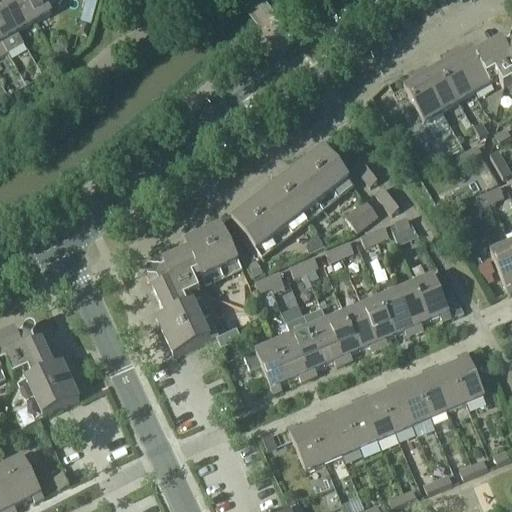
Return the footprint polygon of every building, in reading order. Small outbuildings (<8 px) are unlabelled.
[(0,0),(0,3),(18,35),(35,25),(20,0),(0,0)] [(20,0),(35,25),(52,15),(48,8),(56,3),(57,0),(20,0)] [(80,25),(91,28),(98,5),(86,2),(80,25)] [(0,42),(8,56),(24,47),(17,35),(18,35),(0,3),(0,42)] [(511,86),(511,39),(509,49),(505,51),(502,45),(477,59),(476,60),(491,87),(499,83),(504,91),(511,86)] [(0,60),(8,56),(0,42),(0,60)] [(475,96),(491,87),(476,60),(477,59),(472,51),(462,57),(459,51),(451,56),(475,96)] [(458,106),(475,96),(451,56),(444,60),(447,66),(438,71),(458,106)] [(442,115),(458,106),(438,71),(429,76),(426,71),(418,75),(442,115)] [(424,126),(442,115),(418,75),(410,80),(413,85),(403,91),(424,126)] [(0,94),(0,104),(9,101),(5,92),(0,94)] [(479,143),(488,138),(489,138),(482,127),(473,132),(479,143)] [(494,140),(499,148),(511,142),(506,134),(494,140)] [(465,157),(470,165),(482,159),(477,150),(465,157)] [(306,225),(353,188),(324,151),(277,188),(306,225)] [(490,161),(496,171),(504,166),(498,156),(490,161)] [(459,172),(470,165),(465,157),(454,163),(459,172)] [(378,185),(362,164),(354,170),(370,191),(378,185)] [(511,179),(504,166),(496,171),(503,183),(511,179)] [(277,188),(231,223),(260,260),(306,225),(277,188)] [(399,213),(383,192),(376,198),(392,219),(399,213)] [(488,198),(492,207),(504,201),(500,193),(488,198)] [(480,212),(492,207),(488,198),(476,203),(480,212)] [(378,221),(366,204),(344,221),(357,238),(378,221)] [(407,223),(395,228),(399,237),(411,232),(407,223)] [(203,282),(202,283),(204,288),(223,280),(242,271),(222,229),(203,237),(185,246),(189,255),(190,254),(203,282)] [(385,232),(373,238),(376,247),(389,241),(385,232)] [(365,252),(376,247),(373,238),(361,243),(365,252)] [(511,254),(509,247),(489,255),(508,298),(511,296),(511,254)] [(350,248),(338,253),(342,262),(354,256),(350,248)] [(329,267),(342,262),(338,253),(326,258),(329,267)] [(162,267),(166,274),(161,276),(152,272),(148,274),(146,278),(148,282),(157,286),(159,290),(153,293),(165,319),(165,320),(194,308),(193,306),(190,300),(200,296),(195,286),(202,283),(203,282),(190,254),(189,255),(162,267)] [(314,263),(302,268),(305,277),(318,271),(314,263)] [(256,265),(248,268),(254,281),(262,277),(256,265)] [(483,281),(492,277),(487,265),(477,269),(483,281)] [(294,282),(305,277),(302,268),(290,273),(294,282)] [(279,278),(266,283),(270,292),(283,287),(279,278)] [(434,279),(414,287),(430,324),(440,320),(443,326),(463,317),(454,301),(445,305),(434,279)] [(259,297),(270,292),(266,283),(255,288),(259,297)] [(430,324),(414,287),(397,294),(415,337),(424,334),(421,328),(430,324)] [(397,294),(379,302),(395,339),(405,335),(407,341),(415,337),(397,294)] [(395,339),(379,302),(362,309),(380,352),(388,349),(386,343),(395,339)] [(165,320),(165,319),(156,323),(165,342),(174,361),(216,341),(208,322),(199,304),(193,306),(194,308),(165,320)] [(380,352),(362,309),(345,316),(361,354),(369,350),(372,356),(380,352)] [(309,331),(325,369),(334,365),(336,371),(344,367),(326,324),(322,314),(304,321),(309,331)] [(361,354),(345,316),(326,324),(344,367),(353,364),(350,358),(361,354)] [(309,331),(304,321),(286,329),(290,339),(309,382),(317,379),(315,373),(325,369),(309,331)] [(0,373),(1,377),(2,376),(9,373),(13,382),(23,378),(26,384),(26,385),(55,372),(54,371),(42,345),(35,348),(33,344),(37,334),(35,330),(30,329),(26,330),(23,340),(18,342),(15,336),(0,342),(0,373)] [(242,342),(237,331),(217,341),(222,352),(242,342)] [(290,339),(273,346),(289,384),(299,380),(301,386),(309,382),(290,339)] [(289,384),(273,346),(243,359),(251,376),(262,371),(273,398),(282,394),(280,388),(289,384)] [(460,366),(450,370),(467,407),(485,400),(467,357),(457,360),(460,366)] [(26,384),(20,387),(29,405),(38,424),(80,404),(71,385),(63,367),(54,371),(55,372),(26,385),(26,384)] [(448,415),(467,407),(450,370),(441,374),(438,369),(430,372),(448,415)] [(431,423),(448,415),(430,372),(422,376),(424,381),(415,385),(431,423)] [(413,430),(431,423),(415,385),(405,389),(403,384),(395,387),(413,430)] [(389,396),(379,400),(395,437),(413,430),(395,387),(387,391),(389,396)] [(242,396),(247,409),(256,405),(251,393),(242,396)] [(368,399),(359,402),(378,445),(395,437),(379,400),(370,404),(368,399)] [(360,452),(378,445),(359,402),(351,406),(353,411),(344,415),(360,452)] [(342,460),(360,452),(344,415),(335,419),(332,414),(324,417),(342,460)] [(318,426),(309,430),(325,467),(342,460),(324,417),(316,421),(318,426)] [(297,429),(288,433),(306,475),(325,467),(309,430),(299,434),(297,429)] [(271,440),(262,443),(267,456),(276,452),(271,440)] [(33,453),(23,459),(27,466),(37,461),(33,453)] [(497,470),(510,464),(506,456),(494,461),(497,470)] [(44,501),(34,481),(23,460),(5,469),(23,505),(32,500),(35,506),(44,501)] [(472,470),(475,479),(487,474),(484,465),(472,470)] [(23,505),(5,469),(0,471),(0,501),(5,511),(15,511),(14,510),(23,505)] [(472,470),(459,475),(463,484),(475,479),(472,470)] [(69,489),(65,481),(63,477),(54,481),(60,493),(69,489)] [(448,480),(436,485),(440,494),(452,489),(448,480)] [(428,499),(440,494),(436,485),(424,490),(428,499)] [(413,495),(401,500),(405,509),(417,504),(413,495)] [(389,505),(391,511),(397,511),(405,509),(401,500),(389,505)]
